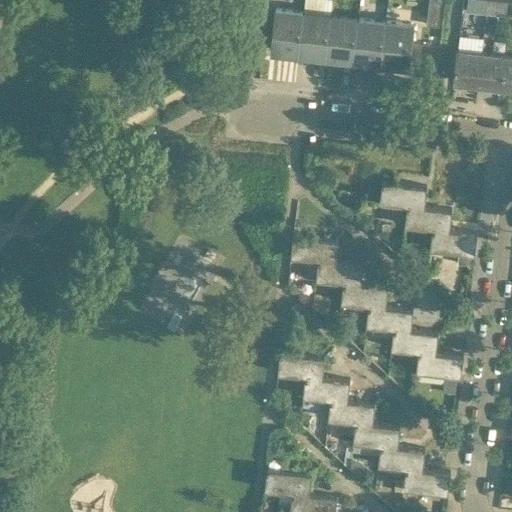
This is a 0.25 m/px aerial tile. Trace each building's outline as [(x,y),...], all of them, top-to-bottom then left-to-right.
[(440,24),(442,0),(430,0),(428,23),(440,24)] [(467,0),(467,10),(486,13),(487,0),(467,0)] [(497,0),(487,0),(486,13),(505,15),(507,1),(497,0)] [(271,48),(299,51),(303,10),(275,7),(271,48)] [(299,51),(326,55),(331,14),(303,10),(299,51)] [(326,55),(354,58),(359,17),(331,14),(326,55)] [(354,58),(382,61),(387,20),(359,17),(354,58)] [(387,20),(382,61),(410,64),(414,23),(387,20)] [(454,81),(478,84),(482,51),(457,49),(454,81)] [(478,84),(502,86),(505,54),(482,51),(478,84)] [(502,86),(511,87),(511,54),(505,54),(502,86)] [(380,201),(407,204),(424,206),(426,185),(382,180),(380,201)] [(405,223),(432,226),(450,228),(452,209),(424,206),(407,204),(405,223)] [(450,228),(432,226),(429,246),(459,250),(472,251),(475,251),(477,231),(450,228)] [(291,254),(318,258),(318,257),(335,259),(338,239),(294,233),(291,254)] [(459,250),(458,262),(470,263),(472,251),(459,250)] [(316,277),(343,280),(360,282),(363,262),(335,259),(318,257),(318,258),(316,277)] [(340,300),(369,303),(386,304),(388,285),(360,282),(343,280),(340,300)] [(366,323),(393,326),(411,328),(413,307),(386,304),(369,303),(366,323)] [(391,345),(418,348),(436,350),(438,331),(411,328),(393,326),(391,345)] [(436,350),(418,348),(416,369),(445,372),(457,373),(461,374),(463,353),(436,350)] [(278,371),(305,375),(306,374),(321,376),(322,374),(324,356),(280,349),(278,371)] [(445,372),(443,390),(455,391),(457,373),(445,372)] [(303,393),(330,397),(330,396),(347,398),(350,379),(322,374),(321,376),(306,374),(305,375),(303,393)] [(328,416),(355,420),(356,419),(372,421),(374,401),(347,398),(330,396),(330,397),(328,416)] [(353,439),(380,442),(398,444),(400,424),(372,421),(356,419),(355,420),(353,439)] [(378,462),(405,465),(422,467),(422,466),(424,447),(398,444),(380,442),(378,462)] [(351,456),(350,468),(361,478),(369,468),(360,460),(351,456)] [(422,467),(405,465),(403,485),(448,491),(450,470),(422,466),(422,467)] [(267,466),(265,487),(281,489),(278,508),(290,510),(293,490),(309,492),(312,472),(267,466)] [(395,478),(395,489),(403,490),(403,485),(404,478),(395,478)] [(290,510),(307,511),(334,511),(337,495),(309,492),(293,490),(290,510)]
